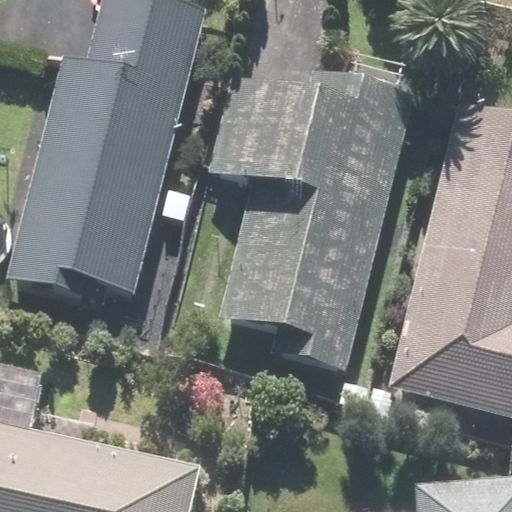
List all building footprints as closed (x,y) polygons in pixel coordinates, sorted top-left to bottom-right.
[(67,64),(8,292),(134,324),(213,17),(144,0),(108,0),(91,70),(67,64)] [(274,363),(352,381),(419,102),(327,80),(321,103),(235,82),(211,180),(256,190),(222,327),(279,341),(274,363)] [(511,121),(458,109),(389,396),(511,425),(511,121)] [(0,511),(199,511),(207,473),(37,437),(49,381),(0,370),(0,511)] [(511,511),(511,485),(422,492),(423,511),(511,511)]
